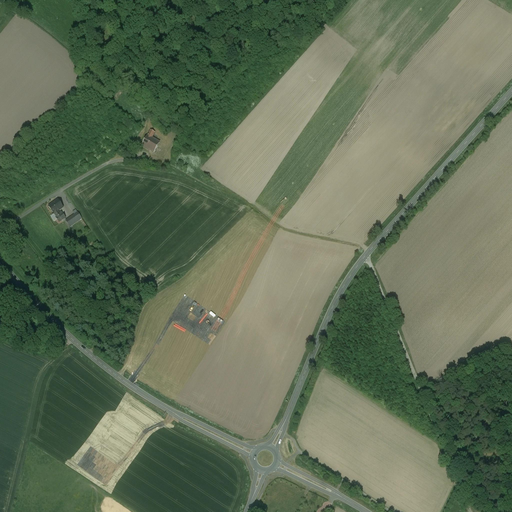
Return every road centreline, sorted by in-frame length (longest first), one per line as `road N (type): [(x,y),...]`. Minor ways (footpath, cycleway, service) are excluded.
road 1 (tertiary): [(0,261),(118,377),(253,453)]
road 2 (unclassified): [(469,511),(363,258)]
road 3 (tertiary): [(511,91),(363,258)]
road 4 (tertiary): [(363,258),(333,305),(271,448)]
